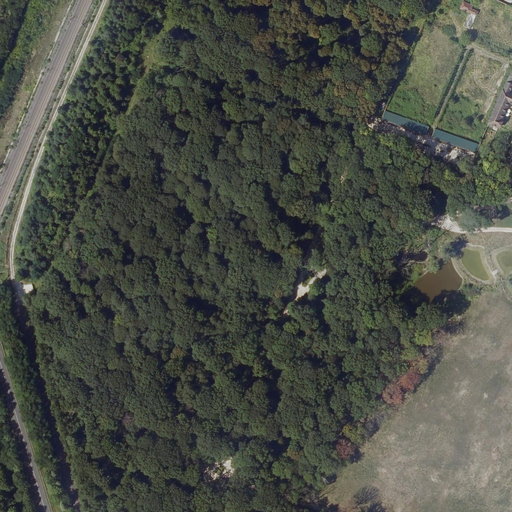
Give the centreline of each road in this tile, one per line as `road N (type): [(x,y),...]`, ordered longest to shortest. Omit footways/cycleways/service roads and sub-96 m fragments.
road 1 (track): [(511,200),(371,232),(332,259),(321,288),(302,305),(278,313),(155,288),(37,279)]
road 2 (track): [(416,33),(71,271),(12,285)]
road 3 (track): [(511,189),(314,107)]
road 4 (secondary): [(0,364),(44,511)]
